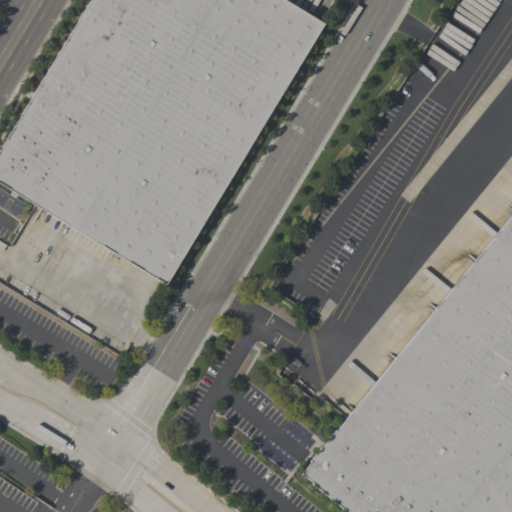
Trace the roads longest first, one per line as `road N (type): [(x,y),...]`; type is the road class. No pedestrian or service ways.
road 1 (residential): [(95,464),(171,359),(388,0)]
road 2 (residential): [(115,438),(7,373)]
